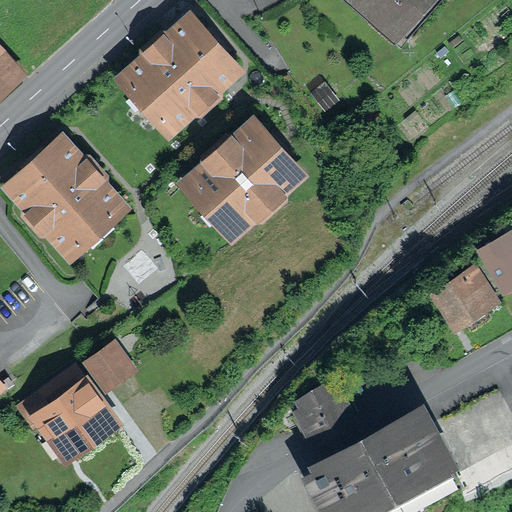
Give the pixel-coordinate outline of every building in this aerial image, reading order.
[(343,0),(394,44),(403,33),(407,36),(438,0),(343,0)] [(198,108),(215,93),(215,86),(234,69),(189,19),(170,36),(163,35),(146,50),(146,57),(127,74),(172,124),(191,108),(198,108)] [(0,85),(19,68),(0,47),(0,85)] [(261,212),(278,197),(278,190),(297,174),(252,124),(233,140),(226,140),(209,155),(209,162),(190,178),(235,229),(254,212),(261,212)] [(50,228),(67,247),(117,202),(101,183),(101,176),(86,159),(79,159),(62,140),(12,185),(29,204),(28,211),(43,228),(50,228)] [(490,262),(504,286),(511,281),(511,249),(504,237),(484,248),(492,261),(490,262)] [(438,293),(456,322),(485,303),(479,293),(487,287),(476,269),(438,293)] [(89,361),(106,386),(131,368),(113,344),(89,361)] [(17,405),(31,424),(39,418),(39,417),(48,410),(45,406),(83,377),(74,364),(17,405)] [(112,418),(87,382),(48,410),(39,417),(39,418),(64,453),(112,418)] [(301,415),(314,438),(358,415),(346,391),(339,395),(333,382),(300,399),(307,412),(301,415)] [(462,490),(461,491),(465,499),(511,473),(511,414),(497,387),(432,423),(449,454),(444,456),(454,474),(462,490)] [(364,439),(403,511),(421,511),(461,491),(462,490),(454,474),(444,456),(419,410),(364,439)] [(313,475),(333,511),(403,511),(364,439),(320,464),(323,470),(313,475)]
